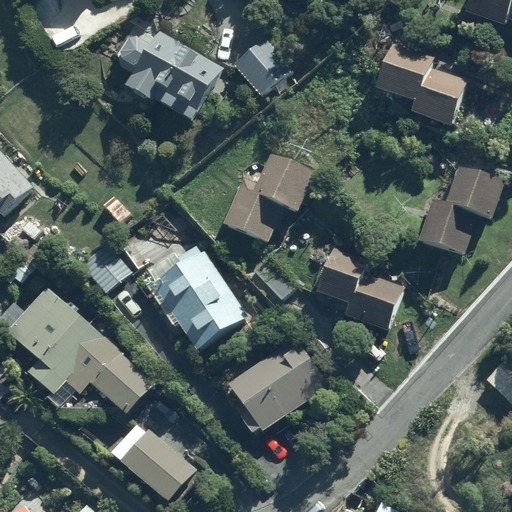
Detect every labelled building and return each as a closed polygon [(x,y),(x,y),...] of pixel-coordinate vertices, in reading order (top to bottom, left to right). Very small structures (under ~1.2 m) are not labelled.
[(511,0),(472,0),(468,10),(507,24),(510,17),(511,18),(511,0)] [(226,68),(162,31),(153,42),(140,34),(133,36),(124,50),(124,57),(138,65),(128,83),(139,90),(137,92),(148,98),(149,96),(155,99),(157,95),(197,118),(226,68)] [(266,40),(236,65),(263,96),(292,71),(266,40)] [(395,42),(379,86),(417,100),(413,111),(453,126),(470,80),(433,67),(437,56),(395,42)] [(37,186),(0,144),(0,209),(1,209),(6,214),(37,186)] [(318,171),(273,152),(259,184),(245,178),(227,222),(272,241),(288,204),(302,210),(318,171)] [(449,201),(436,197),(421,240),(465,256),(480,212),(494,217),(506,182),(461,166),(449,201)] [(110,293),(136,272),(112,242),(86,263),(110,293)] [(373,259),(336,245),(319,289),(352,302),(347,314),(390,331),(407,287),(368,272),(373,259)] [(152,268),(156,274),(147,280),(178,326),(183,322),(202,351),(254,317),(208,249),(202,253),(197,246),(178,258),(174,253),(152,268)] [(27,284),(46,261),(32,250),(8,279),(15,284),(20,278),(27,284)] [(299,284),(272,256),(251,278),(280,308),(286,302),(284,299),(299,284)] [(159,382),(52,287),(13,330),(44,357),(33,369),(59,393),(70,381),(84,393),(96,380),(132,413),(159,382)] [(267,425),(270,430),(332,388),(302,344),(276,362),(271,356),(233,382),(252,410),(247,414),(258,431),(267,425)] [(511,369),(508,366),(489,385),(511,407),(511,369)] [(0,407),(14,390),(0,378),(0,407)] [(139,423),(116,452),(175,500),(201,467),(153,429),(151,432),(139,423)] [(379,511),(360,511),(352,508),(349,511),(409,511),(386,500),(379,511)]
